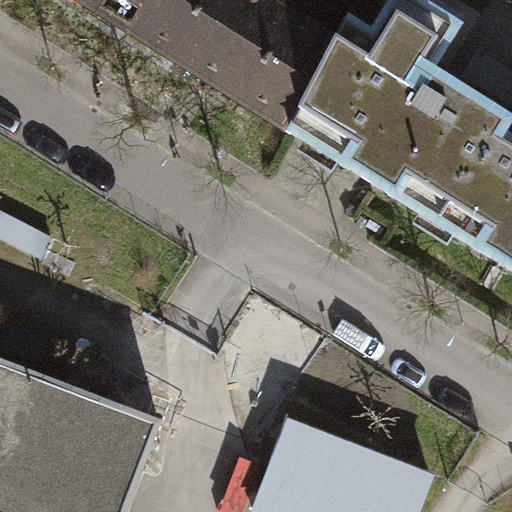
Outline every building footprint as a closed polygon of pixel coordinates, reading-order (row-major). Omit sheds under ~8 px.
[(76,0),(134,36),(157,0),(76,0)] [(157,0),(134,36),(204,80),(289,132),(334,45),(261,4),(255,0),(157,0)] [(511,149),(497,143),(509,128),(425,80),(454,34),(409,0),(396,0),(371,42),(343,26),(334,45),(289,132),(353,175),(511,273),(511,149)] [(0,511),(122,511),(157,419),(0,359),(0,511)] [(419,511),(433,476),(286,420),(250,511),(419,511)]
